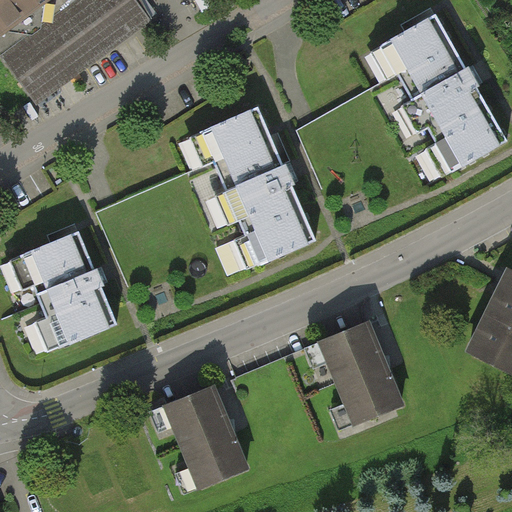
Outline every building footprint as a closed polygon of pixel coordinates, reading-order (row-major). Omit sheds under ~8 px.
[(0,0),(0,52),(39,106),(154,21),(137,0),(0,0)] [(511,146),(440,17),(378,52),(395,83),(407,76),(422,103),(410,109),(425,136),(436,129),(447,147),(435,154),(450,180),(511,146)] [(319,244),(265,107),(199,133),(212,166),(224,162),(236,190),(223,195),(235,223),(247,218),(255,237),(242,242),(253,270),(319,244)] [(121,327),(84,232),(14,259),(27,292),(43,286),(55,316),(39,323),(51,354),(121,327)] [(511,268),(466,353),(511,377),(511,268)] [(388,362),(371,322),(319,344),(354,428),(407,406),(388,362)] [(230,428),(212,387),(162,408),(197,491),(248,470),(230,428)]
